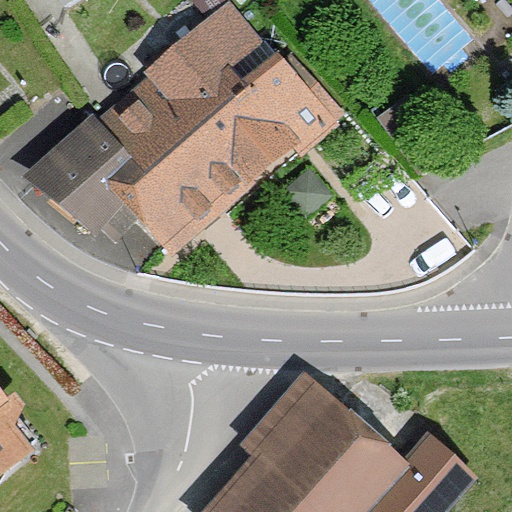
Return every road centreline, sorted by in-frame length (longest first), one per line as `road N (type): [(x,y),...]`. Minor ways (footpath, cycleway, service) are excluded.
road 1 (tertiary): [(511,338),(332,342),(189,332)]
road 2 (tertiary): [(189,332),(96,311),(44,282),(0,242)]
road 3 (residential): [(189,332),(190,426),(174,480),(154,511)]
